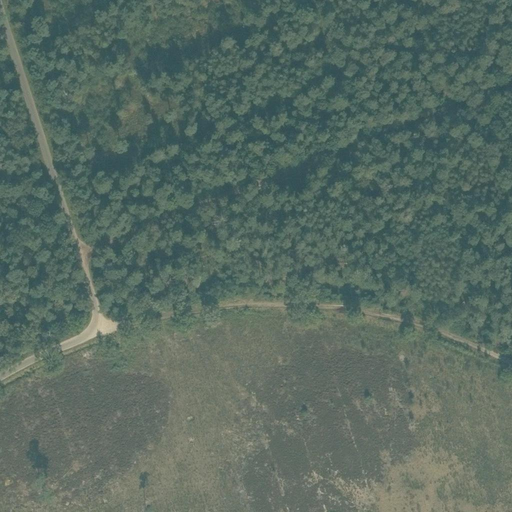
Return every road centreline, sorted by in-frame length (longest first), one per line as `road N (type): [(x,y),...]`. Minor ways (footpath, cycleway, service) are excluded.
road 1 (unclassified): [(0,377),(87,335),(97,312),(0,7)]
road 2 (track): [(80,253),(490,91)]
